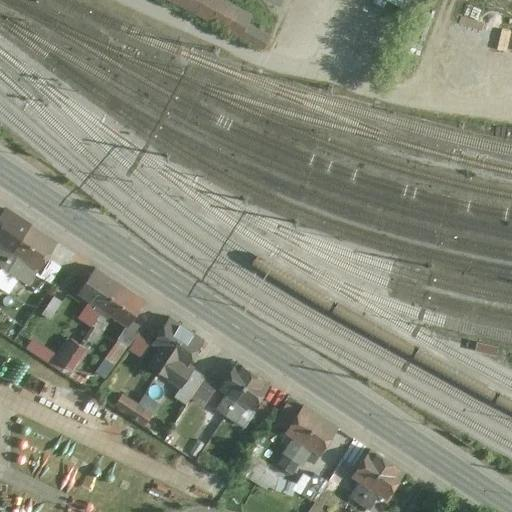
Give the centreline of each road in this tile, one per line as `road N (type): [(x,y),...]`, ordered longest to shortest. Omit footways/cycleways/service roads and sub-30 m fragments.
road 1 (secondary): [(0,170),(511,509)]
road 2 (track): [(304,72),(511,113)]
